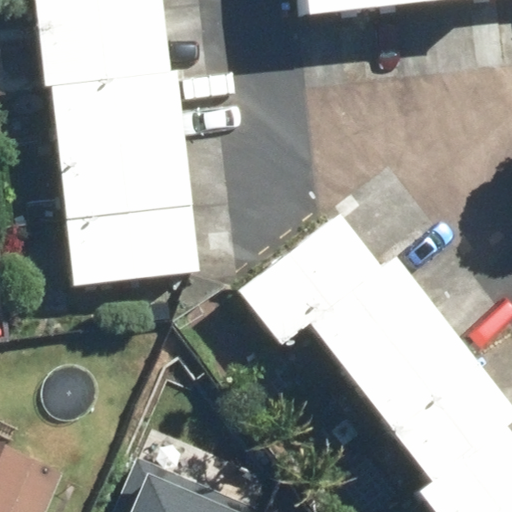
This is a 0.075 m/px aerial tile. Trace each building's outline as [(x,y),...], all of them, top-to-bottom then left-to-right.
[(23,0),(34,91),(40,90),(63,290),(189,276),(166,76),(160,76),(151,0),(23,0)] [(511,0),(293,0),(296,18),(474,0),(511,0)] [(381,262),(372,269),(330,215),(230,292),(273,348),(296,331),(418,487),(404,498),(414,511),(511,511),(511,452),(497,433),(508,424),(381,262)] [(253,511),(259,499),(138,447),(109,511),(253,511)] [(39,511),(55,475),(0,451),(0,511),(39,511)]
